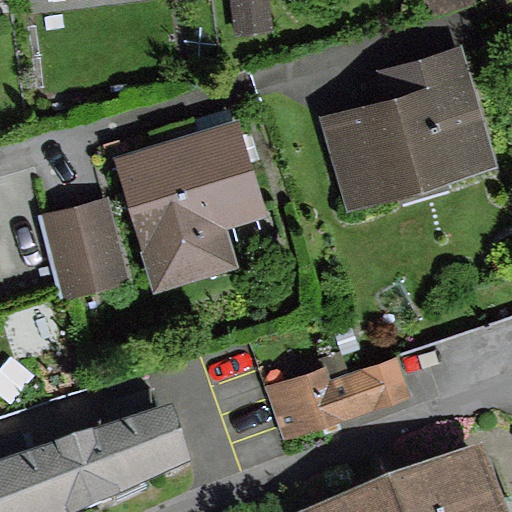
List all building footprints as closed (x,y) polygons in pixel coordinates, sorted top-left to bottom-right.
[(267,0),(229,0),(234,33),(272,28),(267,0)] [(423,0),(427,12),(467,0),(423,0)] [(458,41),(376,66),(383,91),(317,111),(346,207),(495,161),(458,41)] [(157,288),(239,262),(226,221),(267,208),(236,111),(114,150),(157,288)] [(129,279),(107,192),(36,210),(58,297),(129,279)] [(399,339),(264,383),(281,436),(417,392),(399,339)] [(0,465),(0,511),(82,511),(189,465),(169,406),(0,465)] [(507,511),(479,441),(301,511),(507,511)]
